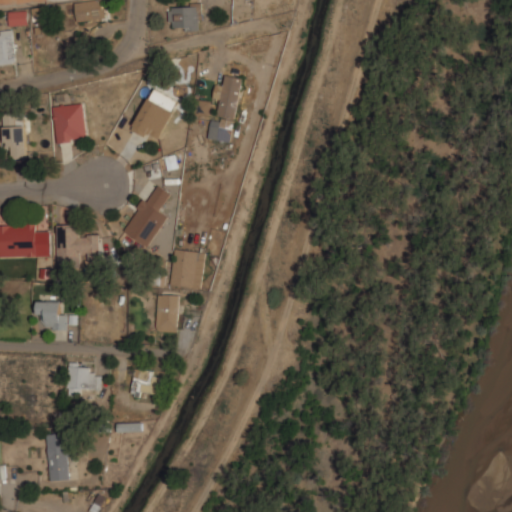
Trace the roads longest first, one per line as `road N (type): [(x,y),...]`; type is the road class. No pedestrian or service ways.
road 1 (residential): [(192,352),(0,343)]
road 2 (residential): [(138,0),(129,45),(102,61),(0,87)]
